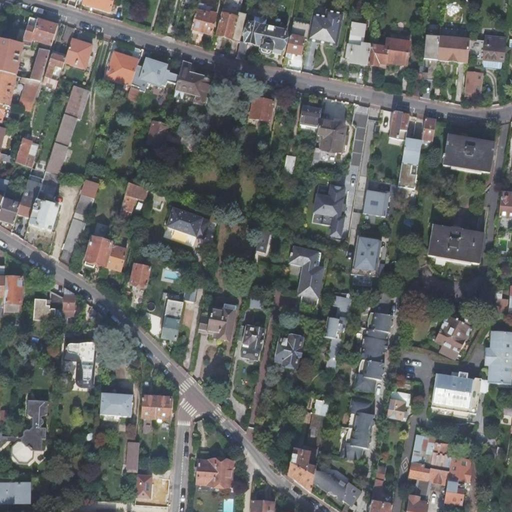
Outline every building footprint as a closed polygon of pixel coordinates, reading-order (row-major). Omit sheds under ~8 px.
[(68,0),(67,7),(75,10),(78,0),(68,0)] [(83,0),(82,6),(110,15),(114,1),(114,0),(83,0)] [(114,1),(110,15),(117,17),(120,6),(120,3),(114,1)] [(205,6),(198,5),(191,31),(211,36),(213,28),(215,21),(216,17),(210,15),(210,16),(203,14),(205,6)] [(325,13),(341,16),(342,13),(313,8),(311,16),(324,19),(325,13)] [(177,13),(173,27),(189,31),(194,14),(188,13),(187,15),(177,13)] [(311,21),(307,41),(306,42),(335,48),(341,16),(325,13),(324,19),(311,16),(311,21)] [(238,19),(221,15),(216,37),(233,41),(238,19)] [(294,18),(285,58),(292,59),(293,55),(301,57),(304,41),(307,41),(311,21),(294,18)] [(21,47),(23,47),(30,48),(32,41),(51,47),(57,28),(29,19),(21,47)] [(367,66),(370,46),(362,44),(365,26),(352,24),(349,47),(348,47),(346,56),(350,56),(349,63),(367,66)] [(240,43),(236,59),(244,61),(247,44),(261,47),(265,28),(250,25),(245,44),(240,43)] [(74,30),(66,27),(63,39),(71,42),(74,30)] [(286,32),(265,28),(261,47),(260,49),(262,50),(261,52),(263,54),(268,55),(270,54),(271,52),(272,52),(272,50),(281,52),(286,32)] [(506,38),(485,36),(483,59),(504,61),(506,38)] [(431,40),(425,40),(421,84),(420,89),(432,90),(434,68),(426,68),(427,59),(430,60),(431,40)] [(468,42),(439,40),(437,63),(448,64),(455,65),(466,66),(468,42)] [(0,74),(15,78),(23,47),(21,47),(0,41),(0,74)] [(71,42),(65,60),(64,64),(85,70),(92,48),(71,42)] [(387,49),(370,46),(367,66),(378,68),(379,64),(387,66),(387,64),(407,67),(410,47),(388,44),(387,49)] [(30,82),(40,84),(49,53),(39,51),(30,82)] [(130,88),(136,68),(138,63),(113,55),(106,79),(130,88)] [(45,79),(58,83),(59,79),(51,77),(54,67),(62,70),(64,64),(65,60),(51,56),(45,79)] [(146,85),(159,89),(159,87),(165,89),(166,84),(176,87),(179,77),(168,74),(169,73),(164,72),(165,67),(145,61),(142,70),(136,68),(130,88),(126,102),(135,104),(139,93),(143,94),(146,85)] [(176,87),(173,99),(182,101),(184,94),(193,96),(207,99),(212,81),(188,75),(191,66),(182,64),(179,77),(176,87)] [(466,67),(464,94),(480,95),(482,75),(471,74),(472,72),(474,72),(474,67),(466,67)] [(0,74),(0,106),(5,107),(9,108),(15,78),(0,74)] [(46,94),(54,96),(58,83),(45,79),(42,87),(47,88),(46,94)] [(19,111),(31,114),(40,84),(30,82),(27,81),(19,111)] [(413,84),(412,96),(420,98),(420,89),(421,84),(413,84)] [(87,92),(73,87),(46,173),(58,177),(76,120),(79,121),(89,92),(87,92)] [(207,99),(193,96),(191,102),(205,105),(207,99)] [(252,99),(249,118),(269,122),(272,103),(252,99)] [(283,109),(276,107),(275,117),(281,119),(283,109)] [(318,123),(320,111),(302,108),(299,126),(317,129),(318,123)] [(409,117),(393,114),(389,139),(398,141),(399,133),(406,134),(409,117)] [(353,134),(349,157),(354,158),(352,170),(358,173),(361,157),(363,146),(367,118),(360,116),(357,135),(353,134)] [(154,121),(146,147),(161,151),(169,126),(154,121)] [(436,123),(425,121),(422,142),(422,144),(432,143),(436,123)] [(274,122),(268,151),(284,153),(289,125),(274,122)] [(317,129),(316,136),(322,137),(320,151),(340,154),(344,132),(344,130),(343,127),(341,126),(340,125),(338,124),(333,123),(332,126),(318,123),(317,129)] [(448,137),(443,167),(489,174),(494,145),(448,137)] [(405,142),(397,189),(415,192),(417,178),(411,177),(413,167),(419,168),(420,156),(422,144),(422,142),(410,140),(410,143),(405,142)] [(17,160),(15,166),(31,170),(33,164),(25,161),(31,143),(23,141),(19,154),(17,160)] [(363,146),(361,157),(369,158),(371,147),(363,146)] [(3,150),(2,156),(17,160),(19,154),(3,150)] [(3,162),(15,166),(17,160),(2,156),(0,155),(0,160),(3,162)] [(286,156),(283,172),(292,174),(294,158),(286,156)] [(58,177),(46,173),(39,196),(45,197),(53,199),(59,178),(58,177)] [(0,215),(4,202),(10,183),(0,180),(0,215)] [(99,184),(86,181),(62,257),(75,261),(99,184)] [(148,192),(129,184),(125,197),(134,200),(145,204),(148,192)] [(378,204),(394,207),(397,189),(381,186),(380,186),(378,204)] [(12,205),(4,202),(0,215),(0,222),(14,227),(17,216),(23,198),(24,193),(16,191),(14,196),(12,205)] [(163,197),(148,192),(145,204),(159,210),(163,197)] [(346,206),(353,207),(355,193),(348,192),(346,206)] [(501,194),(499,218),(511,218),(511,199),(510,200),(511,195),(501,194)] [(38,198),(31,221),(29,226),(51,233),(59,209),(43,204),(45,197),(39,196),(38,198)] [(23,198),(17,216),(31,221),(38,198),(32,197),(31,201),(23,198)] [(134,200),(125,197),(121,211),(125,212),(131,214),(134,200)] [(173,210),(167,230),(197,240),(197,238),(204,240),(210,222),(173,210)] [(434,227),(429,257),(480,265),(485,236),(462,232),(462,229),(453,227),(453,230),(434,227)] [(269,233),(260,229),(255,252),(265,254),(269,233)] [(96,265),(105,268),(112,244),(93,238),(86,266),(95,269),(96,265)] [(112,244),(105,268),(121,274),(126,252),(112,248),(113,245),(112,244)] [(356,267),(354,280),(365,282),(365,285),(373,287),(373,284),(377,284),(383,248),(371,246),(367,269),(356,267)] [(296,312),(312,316),(321,270),(315,269),(318,255),(291,248),(290,254),(289,254),(288,259),(289,259),(288,265),(301,268),(299,279),(303,280),(299,297),(296,312)] [(146,289),(151,270),(134,266),(130,286),(146,289)] [(3,297),(3,315),(20,316),(22,279),(4,278),(3,297)] [(74,295),(63,289),(63,299),(62,309),(61,330),(65,330),(66,320),(69,320),(70,317),(72,317),(74,295)] [(62,309),(63,299),(50,290),(49,300),(49,306),(44,306),(45,300),(33,299),(33,320),(55,321),(56,309),(62,309)] [(123,292),(120,306),(126,311),(128,310),(130,301),(127,300),(128,293),(123,292)] [(325,371),(336,373),(351,300),(332,296),(330,306),(335,307),(333,320),(326,319),(322,338),(330,340),(329,346),(330,346),(328,355),(327,354),(326,359),(327,359),(325,371)] [(175,342),(182,304),(167,301),(161,339),(175,342)] [(495,304),(494,313),(509,314),(510,306),(495,304)] [(389,332),(389,329),(390,329),(390,328),(391,328),(391,327),(392,327),(392,326),(392,322),(392,320),(392,318),(387,317),(388,308),(374,306),(373,314),(369,314),(368,319),(367,325),(366,331),(365,330),(364,338),(362,338),(360,349),(362,349),(360,361),(361,361),(359,367),(358,372),(358,378),(357,377),(355,377),(352,390),(372,394),(375,381),(380,382),(380,380),(383,375),(383,374),(383,373),(383,372),(382,372),(382,371),(381,371),(381,370),(383,368),(383,365),(380,365),(382,353),(385,353),(385,350),(386,350),(386,347),(386,342),(385,342),(385,340),(386,336),(386,334),(389,335),(389,332)] [(211,319),(201,317),(198,333),(218,336),(217,340),(229,342),(235,314),(212,310),(211,319)] [(440,352),(451,358),(454,351),(460,354),(472,329),(469,327),(471,324),(462,319),(460,323),(448,317),(435,341),(443,346),(440,352)] [(240,327),(237,341),(243,342),(243,345),(250,347),(247,359),(258,361),(264,332),(240,327)] [(99,365),(102,329),(88,328),(88,329),(84,328),(83,342),(66,341),(65,360),(75,361),(77,361),(78,363),(79,365),(78,383),(79,385),(80,386),(82,387),(91,388),(93,365),(99,365)] [(490,384),(492,384),(510,386),(511,367),(511,334),(494,333),(493,345),(493,350),(489,350),(488,367),(491,367),(491,372),(490,382),(490,384)] [(279,337),(274,365),(295,369),(300,341),(279,337)] [(454,351),(451,358),(456,361),(460,354),(454,351)] [(478,415),(482,392),(483,381),(475,380),(475,382),(467,381),(468,376),(460,375),(459,380),(452,379),(436,376),(432,408),(439,410),(470,414),(478,415)] [(492,391),(492,384),(490,384),(490,382),(483,381),(482,392),(488,393),(492,391)] [(102,395),(100,416),(131,418),(132,397),(102,395)] [(142,397),(141,419),(155,420),(157,398),(142,397)] [(157,398),(155,420),(170,420),(171,399),(157,398)] [(368,439),(370,436),(371,431),(370,428),(371,428),(372,428),(372,427),(373,427),(373,426),(373,425),(373,419),(374,417),(368,416),(371,403),(350,400),(348,413),(351,414),(349,419),(348,424),(348,430),(346,435),(345,440),(345,446),(342,445),(339,459),(360,462),(362,450),(367,451),(368,449),(370,443),(370,442),(370,441),(370,440),(369,440),(368,439)] [(17,441),(16,442),(11,446),(11,455),(19,464),(28,464),(33,459),(34,451),(41,451),(41,440),(45,440),(46,429),(42,429),(43,426),(43,425),(44,425),(44,424),(44,423),(44,422),(43,422),(43,421),(43,419),(47,415),(47,403),(27,401),(27,416),(32,419),(32,427),(29,430),(28,430),(27,430),(26,430),(26,431),(25,431),(25,432),(24,432),(24,433),(24,434),(24,435),(21,438),(21,441),(17,441)] [(327,418),(329,404),(316,401),(314,410),(316,410),(315,415),(327,418)] [(390,401),(386,419),(403,421),(404,412),(406,403),(390,401)] [(511,416),(511,405),(503,404),(501,415),(511,416)] [(469,420),(470,414),(439,410),(438,415),(469,420)] [(315,415),(313,415),(307,447),(320,449),(326,422),(327,418),(315,415)] [(0,442),(1,442),(16,442),(17,441),(21,441),(21,438),(24,435),(24,434),(24,433),(18,438),(0,437),(0,442)] [(447,483),(454,442),(416,436),(408,478),(447,484),(447,483)] [(128,469),(138,470),(138,468),(139,445),(129,444),(128,469)] [(293,452),(288,477),(310,495),(312,484),(315,472),(315,471),(310,470),(311,462),(315,460),(317,451),(310,449),(309,455),(293,452)] [(198,452),(197,486),(229,487),(231,464),(225,464),(225,463),(223,461),(218,460),(215,462),(215,463),(209,463),(210,457),(208,457),(208,453),(198,452)] [(151,483),(169,484),(170,470),(152,469),(151,483)] [(384,470),(377,469),(368,511),(390,511),(391,507),(373,504),(374,502),(375,502),(378,499),(384,470)] [(315,472),(312,484),(333,498),(334,498),(335,498),(336,498),(337,501),(342,504),(342,503),(350,508),(361,493),(347,484),(345,487),(329,475),(315,472)] [(463,486),(447,483),(447,484),(444,503),(460,506),(463,486)] [(0,503),(30,504),(30,484),(0,484),(0,503)] [(409,497),(406,511),(425,511),(427,504),(417,503),(418,499),(409,497)] [(251,502),(250,511),(273,511),(274,504),(251,502)]
